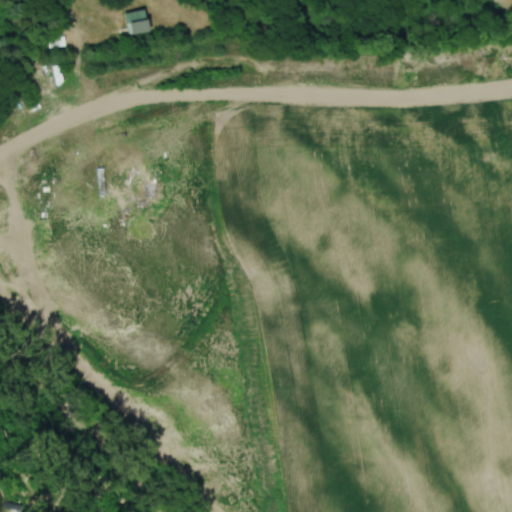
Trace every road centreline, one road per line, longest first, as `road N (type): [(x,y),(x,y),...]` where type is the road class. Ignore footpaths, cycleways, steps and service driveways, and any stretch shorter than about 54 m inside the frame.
road 1 (residential): [(511,50),(128,72),(56,96),(0,138)]
road 2 (residential): [(202,511),(0,306)]
